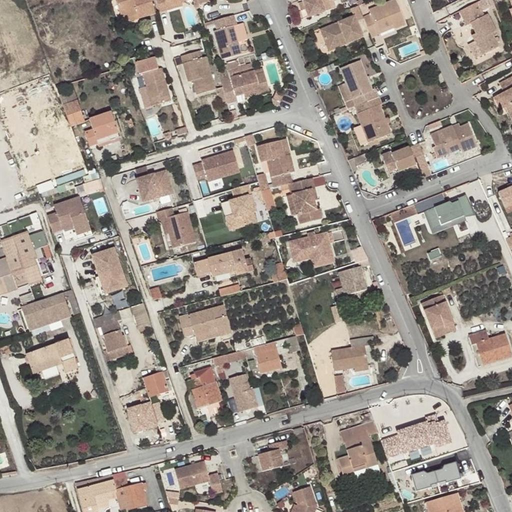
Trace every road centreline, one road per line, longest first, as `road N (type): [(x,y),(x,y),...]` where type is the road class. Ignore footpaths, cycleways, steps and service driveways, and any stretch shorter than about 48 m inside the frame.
road 1 (residential): [(265,0),(360,217)]
road 2 (residential): [(469,104),(505,158),(360,217)]
road 3 (residential): [(0,486),(216,442)]
road 4 (residential): [(246,435),(415,385)]
road 5 (residential): [(438,53),(392,74),(404,118),(418,125),(469,104)]
road 6 (residential): [(432,385),(457,403),(504,511)]
road 7 (residential): [(360,217),(418,345)]
